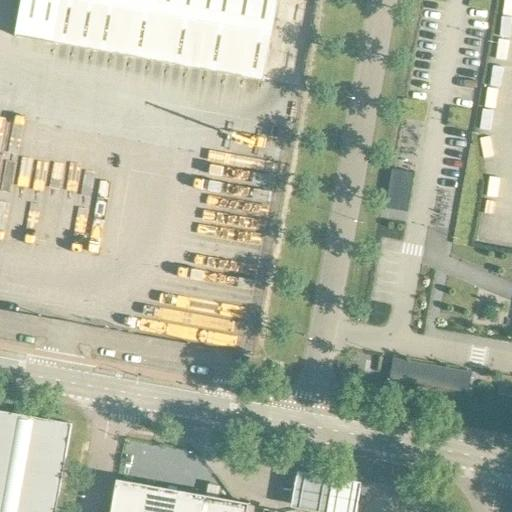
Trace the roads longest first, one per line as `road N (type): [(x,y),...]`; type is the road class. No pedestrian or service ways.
road 1 (unclassified): [(307,426),(384,0)]
road 2 (unknown): [(328,308),(402,323),(413,316),(464,0)]
road 3 (tertiary): [(115,391),(307,426)]
road 4 (tertiary): [(307,426),(497,459)]
road 5 (unclassified): [(93,511),(115,391)]
